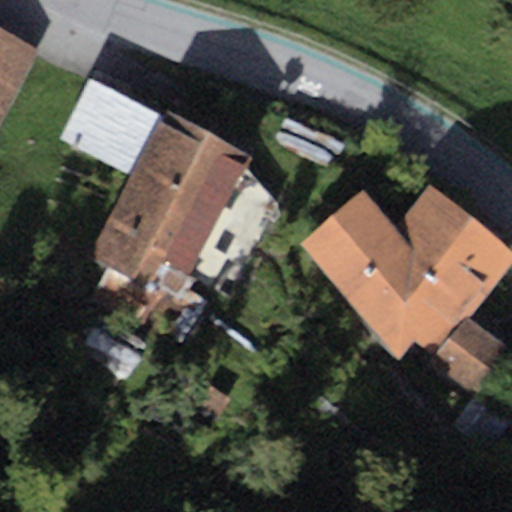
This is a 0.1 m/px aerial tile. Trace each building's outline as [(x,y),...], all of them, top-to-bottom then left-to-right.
[(0,120),(37,48),(0,29),(0,120)] [(252,157),(94,75),(60,140),(130,176),(87,257),(107,267),(93,294),(162,330),(252,157)] [(396,232),(363,190),(303,246),(399,359),(415,339),(431,353),(511,258),(511,252),(431,188),(396,232)] [(465,320),(435,362),(478,393),(509,351),(465,320)] [(470,401),(453,426),(492,450),(508,425),(470,401)]
